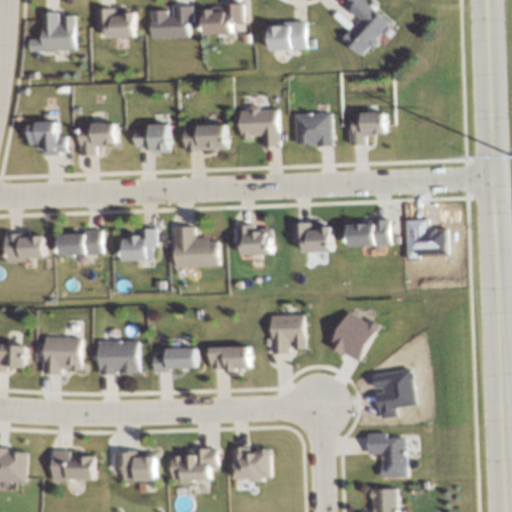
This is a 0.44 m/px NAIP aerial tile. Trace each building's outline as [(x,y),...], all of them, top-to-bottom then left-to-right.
[(389,23),(363,0),(346,0),(343,4),(360,19),(342,39),(362,57),(376,41),(375,39),(389,23)] [(192,5),(170,6),(170,9),(151,10),(151,37),(189,37),(189,23),(193,23),(192,5)] [(232,23),(243,22),(243,5),(203,6),(204,34),(232,33),(232,23)] [(42,12),(43,38),(30,39),(30,51),(77,50),(76,15),(61,16),(61,11),(42,12)] [(306,22),(270,23),(271,51),(307,49),(306,22)] [(241,137),(262,137),(263,146),(279,146),(278,108),(241,108),(241,137)] [(295,113),(296,145),(333,145),(332,112),(295,113)] [(366,144),(366,134),(387,134),(386,112),(350,113),(351,145),(366,144)] [(31,145),(38,144),(39,154),(68,153),(68,136),(58,136),(58,122),(30,123),(31,145)] [(81,155),(97,155),(97,145),(117,144),(116,123),(80,124),(81,155)] [(184,125),(185,150),(228,149),(227,124),(184,125)] [(151,152),(170,152),(170,125),(135,126),(136,147),(151,147),(151,152)] [(391,245),(391,219),(348,220),(349,246),(391,245)] [(304,252),(333,251),(332,223),(292,224),(292,242),(304,242),(304,252)] [(254,225),(239,225),(240,255),(272,254),(271,228),(254,228),(254,225)] [(174,227),(175,267),(219,265),(218,240),(210,240),(209,237),(195,238),(195,227),(174,227)] [(122,237),(123,261),(155,260),(154,228),(139,228),(139,236),(122,237)] [(102,232),(58,233),(58,255),(102,254),(102,232)] [(46,259),(45,236),(22,237),(22,233),(6,233),(6,260),(46,259)] [(378,324),(368,319),(367,322),(347,312),(329,347),(359,362),(378,324)] [(271,315),(272,354),(290,353),(290,349),(305,349),(304,314),(271,315)] [(81,337),(44,336),(43,373),(61,374),(61,369),(80,370),(81,337)] [(139,341),(97,340),(97,373),(138,373),(139,341)] [(26,368),(27,345),(0,344),(0,370),(10,371),(10,367),(26,368)] [(250,369),(249,346),(210,347),(211,370),(250,369)] [(197,369),(197,349),(154,350),(154,370),(197,369)] [(373,374),(375,391),(377,391),(380,418),(397,416),(396,407),(415,405),(412,370),(373,374)] [(406,477),(405,438),(387,438),(387,433),(367,433),(368,454),(380,454),(381,477),(406,477)] [(271,480),(270,449),(250,450),(250,446),(231,446),(232,478),(250,478),(250,480),(271,480)] [(0,448),(0,481),(26,482),(27,449),(0,448)] [(211,481),(210,466),(218,466),(217,448),(202,449),(202,454),(172,455),(172,479),(182,479),(182,481),(211,481)] [(95,480),(95,456),(71,455),(71,450),(53,450),(53,480),(95,480)] [(156,480),(156,451),(113,453),(114,470),(123,469),(124,480),(156,480)] [(396,511),(396,488),(371,489),(371,511),(396,511)]
